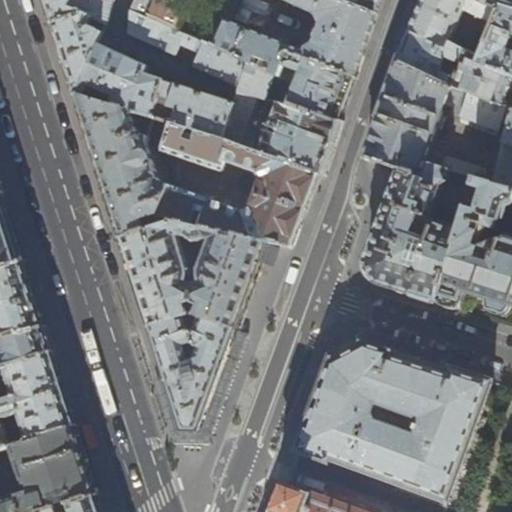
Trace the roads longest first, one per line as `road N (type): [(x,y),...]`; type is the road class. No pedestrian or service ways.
road 1 (tertiary): [(0,17),(156,511)]
road 2 (residential): [(304,289),(405,0)]
road 3 (residential): [(226,511),(304,289)]
road 4 (residential): [(511,356),(304,289)]
